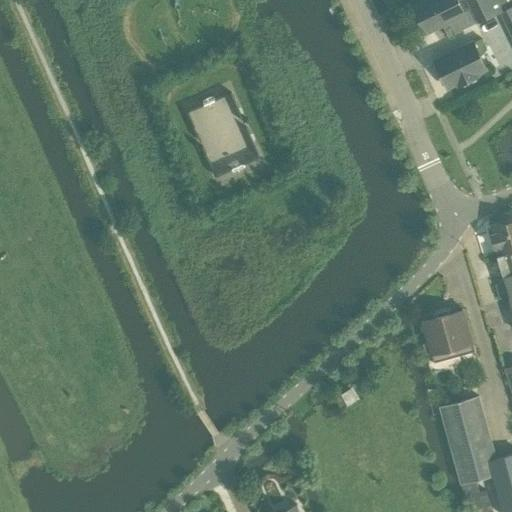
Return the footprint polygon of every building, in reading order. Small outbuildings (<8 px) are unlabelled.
[(465,28),(500,11),(511,5),(511,0),(420,0),(411,4),(415,12),(411,14),(418,28),(422,26),(426,34),(460,18),(465,28)] [(511,5),(500,11),(511,36),(511,5)] [(488,48),(483,38),(475,42),(436,60),(449,86),(459,81),(460,84),(478,75),(477,73),(487,68),(480,53),(487,48),(487,49),(488,48)] [(511,221),(490,228),(498,255),(511,251),(511,221)] [(511,251),(498,255),(505,276),(511,273),(511,251)] [(464,309),(461,306),(454,308),(452,312),(437,317),(434,313),(427,315),(425,320),(424,320),(430,342),(428,342),(430,353),(433,352),(436,362),(477,351),(465,309),(464,309)] [(341,393),(348,403),(356,397),(350,387),(341,393)] [(480,396),(440,406),(461,484),(476,480),(493,475),(504,511),(511,511),(511,453),(497,458),(480,396)] [(476,480),(461,484),(466,498),(469,497),(472,506),(474,511),(489,511),(486,501),(482,490),(480,490),(476,480)]
